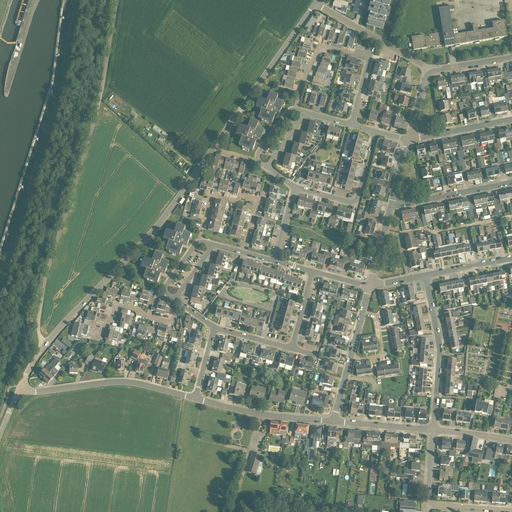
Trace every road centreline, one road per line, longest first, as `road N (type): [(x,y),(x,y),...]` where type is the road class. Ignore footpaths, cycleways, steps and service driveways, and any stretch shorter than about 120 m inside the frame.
road 1 (tertiary): [(45,343),(152,233),(316,4)]
road 2 (residential): [(45,343),(38,335),(43,288),(91,132),(117,0)]
road 3 (residential): [(195,398),(127,382),(19,388)]
road 4 (residential): [(433,430),(439,354),(424,276)]
road 5 (residential): [(332,422),(195,398)]
road 6 (residential): [(375,131),(353,201),(294,188)]
road 7 (residential): [(428,69),(316,4)]
road 8 (residential): [(392,205),(511,183)]
